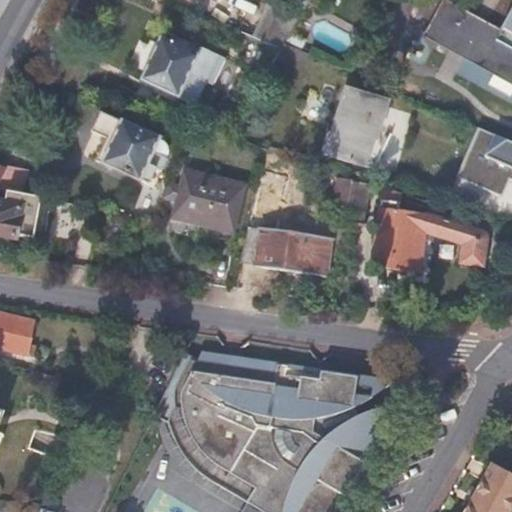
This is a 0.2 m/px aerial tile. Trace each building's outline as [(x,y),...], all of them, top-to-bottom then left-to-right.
[(299,16),(282,47),(299,54),(322,11),(320,11),(326,0),(307,0),(305,4),(299,16)] [(270,1),(252,34),(282,47),(299,16),(270,1)] [(511,3),(497,31),(453,7),(448,14),(438,8),(423,36),(442,46),(443,44),(448,47),(451,43),(464,49),(461,56),(494,74),(496,72),(511,81),(511,3)] [(282,47),(252,34),(244,49),(273,64),(282,47)] [(162,38),(140,79),(193,105),(200,90),(186,82),(199,57),(162,38)] [(372,123),(381,98),(339,86),(319,150),(345,158),(352,139),(366,143),(372,123)] [(140,178),(152,183),(165,156),(153,150),(158,139),(115,119),(107,137),(109,138),(101,156),(105,159),(103,163),(139,181),(140,178)] [(511,140),(475,126),(455,177),(502,196),(510,176),(511,176),(511,140)] [(234,231),(245,183),(184,169),(172,218),(234,231)] [(354,182),(350,204),(367,206),(371,185),(354,182)] [(397,207),(403,194),(384,188),(379,202),(397,207)] [(10,192),(8,191),(5,202),(23,206),(16,238),(33,240),(42,198),(10,192)] [(23,206),(5,202),(0,201),(0,238),(15,241),(16,238),(23,206)] [(79,236),(95,238),(101,210),(85,207),(79,236)] [(489,237),(486,235),(428,214),(382,207),(374,263),(421,270),(427,232),(465,249),(457,269),(477,277),(490,248),(490,241),(489,237)] [(248,227),(239,263),(254,264),(254,267),(327,277),(333,238),(262,227),(262,229),(248,227)] [(0,349),(21,354),(28,323),(0,316),(0,349)] [(199,361),(184,353),(159,402),(151,418),(169,420),(173,435),(178,447),(187,461),(200,474),(211,484),(225,492),(239,500),(250,505),(251,505),(263,509),(261,511),(340,511),(396,418),(381,409),(375,411),(360,417),(357,409),(365,405),(374,400),(377,380),(323,372),(247,361),(238,380),(199,361)] [(202,354),(199,361),(238,380),(247,361),(202,354)] [(394,382),(377,380),(374,400),(375,399),(392,385),(394,382)] [(381,409),(396,418),(404,404),(389,406),(381,409)] [(0,441),(8,419),(0,415),(0,441)] [(511,511),(511,480),(492,469),(469,511),(511,511)]
